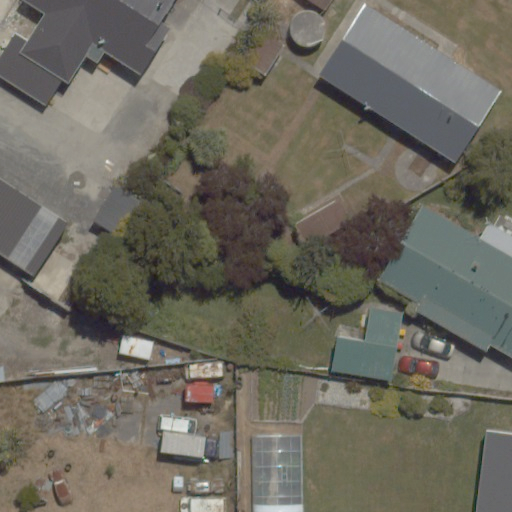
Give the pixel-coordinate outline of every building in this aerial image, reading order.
[(36,36),(14,26),(0,56),(0,81),(58,108),(85,49),(149,79),(172,30),(157,23),(167,0),(45,0),(51,3),(36,36)] [(373,0),(365,0),(320,70),(463,154),(497,96),(463,76),(473,59),(373,0)] [(486,218),(428,189),(384,274),(423,294),(412,314),(485,352),(492,339),(511,349),(511,217),(492,207),(486,218)] [(407,304),(364,305),(364,323),(339,324),(341,378),(409,376),(407,304)] [(511,511),(511,410),(488,408),(476,511),(511,511)] [(304,511),(304,498),(254,501),(254,511),(304,511)]
